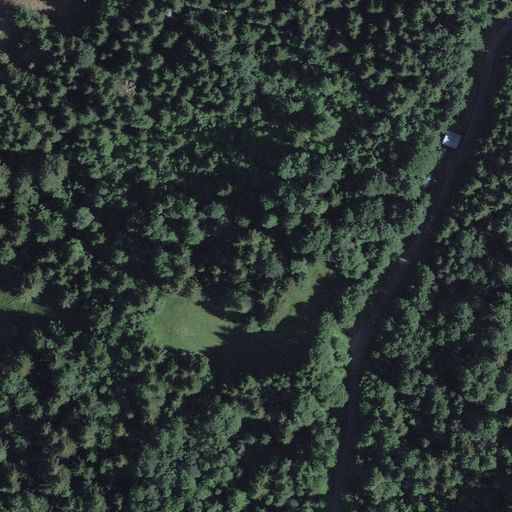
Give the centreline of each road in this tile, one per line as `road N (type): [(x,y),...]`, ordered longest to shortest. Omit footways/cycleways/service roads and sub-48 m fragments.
road 1 (track): [(333,511),(358,346),(445,188),(488,58),(511,23)]
road 2 (track): [(139,0),(102,52),(89,112),(59,152),(49,152),(19,85),(0,65)]
